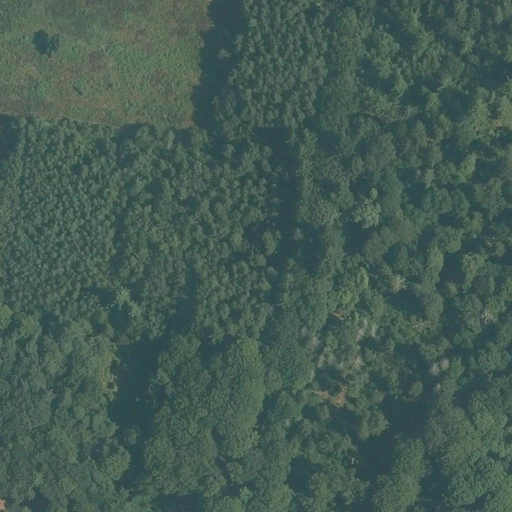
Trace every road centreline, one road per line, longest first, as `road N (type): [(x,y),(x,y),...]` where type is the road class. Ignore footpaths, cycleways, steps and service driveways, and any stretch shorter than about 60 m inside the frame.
road 1 (track): [(351,14),(253,511)]
road 2 (track): [(0,320),(281,369)]
